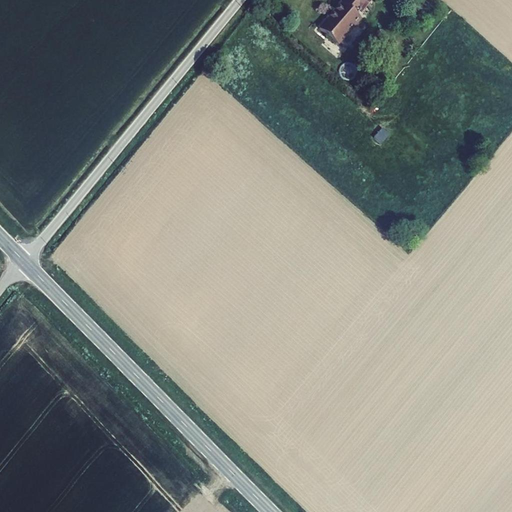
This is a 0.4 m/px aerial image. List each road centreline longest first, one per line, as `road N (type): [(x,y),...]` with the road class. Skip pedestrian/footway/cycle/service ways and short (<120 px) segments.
road 1 (primary): [(270,511),(23,261)]
road 2 (unclassified): [(23,261),(239,0)]
